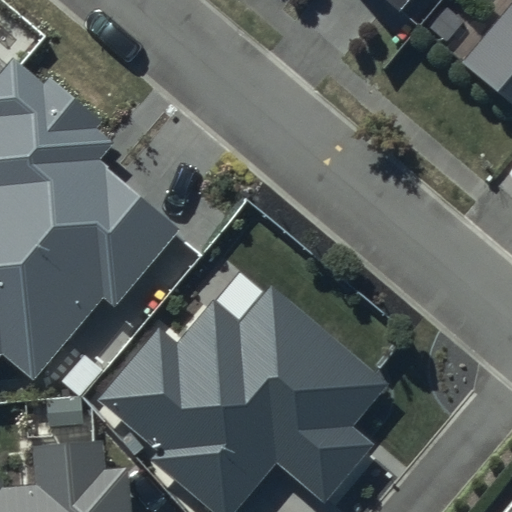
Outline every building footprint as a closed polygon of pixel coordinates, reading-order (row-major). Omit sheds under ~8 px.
[(371,0),(396,21),(414,0),(371,0)] [(511,13),(460,74),(511,117),(511,13)] [(0,364),(1,363),(31,390),(105,308),(113,315),(181,241),(101,168),(114,154),(95,136),(98,133),(49,88),(43,95),(16,70),(0,87),(0,364)] [(163,338),(102,408),(160,458),(154,465),(207,511),(245,511),(282,469),(327,508),(374,453),(355,436),(389,396),(276,298),(246,333),(218,309),(180,353),(163,338)] [(1,491),(0,491),(0,511),(129,511),(127,481),(104,483),(101,453),(36,459),(39,495),(1,498),(1,491)]
